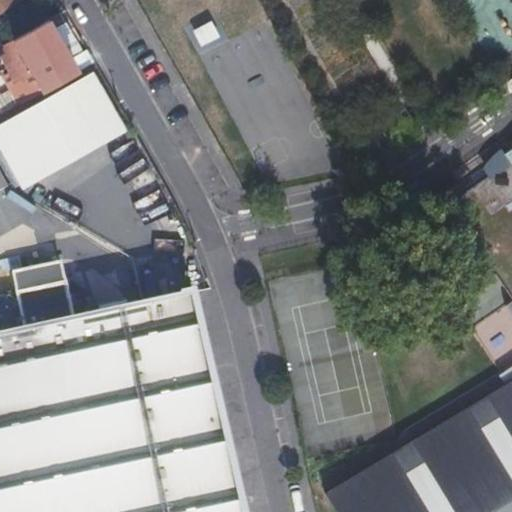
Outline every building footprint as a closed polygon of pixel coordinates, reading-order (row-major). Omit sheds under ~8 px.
[(0,0),(0,12),(21,0),(0,0)] [(190,31),(201,47),(220,35),(209,18),(190,31)] [(0,114),(27,100),(77,72),(47,19),(0,45),(0,114)] [(511,144),(504,150),(509,157),(446,199),(511,295),(511,144)] [(242,511),(192,294),(74,317),(66,281),(15,290),(23,328),(0,332),(0,511),(242,511)] [(338,511),(511,511),(511,380),(328,495),(338,511)]
